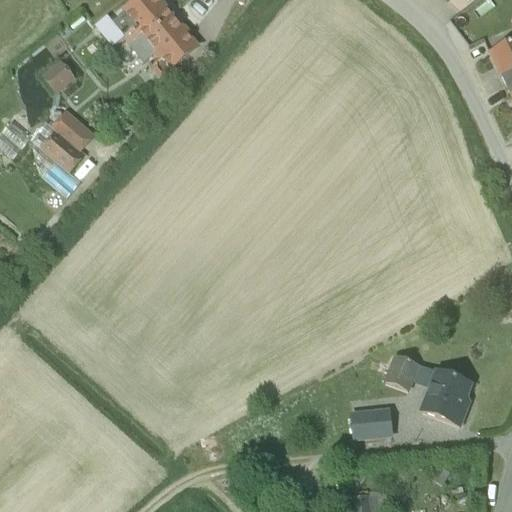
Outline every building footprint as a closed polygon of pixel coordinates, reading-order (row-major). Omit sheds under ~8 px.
[(164,11),(155,0),(127,0),(117,8),(120,12),(108,20),(123,39),(136,30),(141,35),(152,24),(151,21),(164,11)] [(181,32),(164,11),(151,21),(152,24),(141,35),(136,30),(123,39),(130,47),(142,38),(155,53),(181,32)] [(99,52),(78,25),(65,35),(75,48),(79,45),(91,59),(99,52)] [(194,49),(181,32),(155,53),(142,38),(130,47),(144,65),(153,58),(157,64),(152,68),(154,70),(154,74),(159,80),(165,80),(172,75),(172,72),(182,64),(182,62),(184,60),(183,58),(194,49)] [(511,44),(489,56),(500,78),(511,72),(511,44)] [(70,62),(46,80),(56,93),(79,74),(70,62)] [(506,89),(511,86),(511,72),(500,78),(506,89)] [(64,175),(96,140),(66,113),(34,148),(64,175)] [(0,152),(9,161),(26,143),(9,127),(0,136),(0,152)] [(44,181),(64,197),(75,184),(54,168),(44,181)] [(385,387),(407,396),(418,369),(395,361),(385,387)] [(470,390),(431,375),(424,394),(429,395),(421,416),(459,431),(465,414),(461,413),(470,390)] [(354,444),(390,440),(387,417),(352,420),(354,444)] [(429,475),(440,483),(449,471),(438,463),(429,475)] [(353,510),(394,508),(392,479),(351,483),(353,510)]
